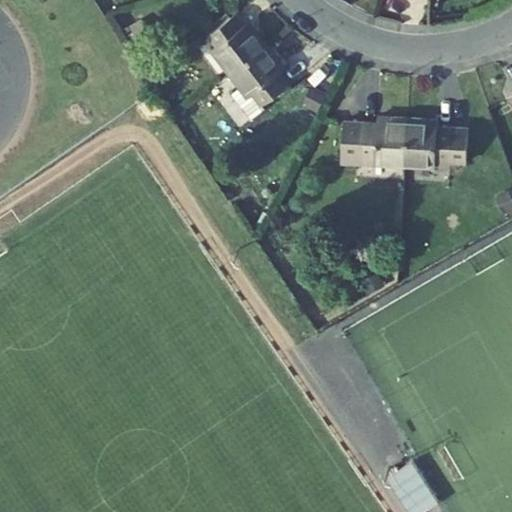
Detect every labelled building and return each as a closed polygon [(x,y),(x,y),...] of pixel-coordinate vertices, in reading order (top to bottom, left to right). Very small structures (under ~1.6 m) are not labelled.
[(232,16),(229,12),(207,29),(210,32),(232,16)] [(236,13),(232,16),(210,32),(209,33),(218,44),(212,48),(230,72),(268,43),(250,19),(244,24),(236,13)] [(138,21),(131,25),(137,38),(145,34),(138,21)] [(268,43),(230,72),(241,87),(248,96),(253,92),(262,103),(289,83),(280,71),(286,67),(268,43)] [(326,91),(314,85),(304,105),(316,111),(326,91)] [(251,118),(265,107),(262,103),(253,92),(248,96),(241,87),(233,93),(240,102),(251,118)] [(378,123),(344,121),(342,160),(361,162),(362,155),(375,156),(375,163),(405,164),(408,117),(379,116),(378,123)] [(438,119),(408,117),(405,164),(435,166),(436,160),(467,161),(468,129),(437,126),(438,119)]
